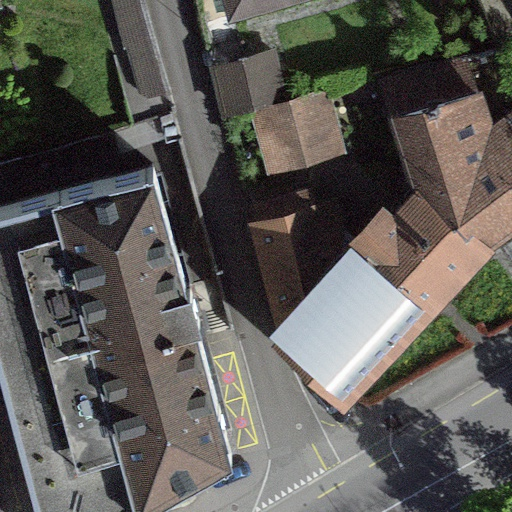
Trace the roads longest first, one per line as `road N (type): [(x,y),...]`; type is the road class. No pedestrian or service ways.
road 1 (residential): [(169,0),(282,430),(319,511)]
road 2 (primary): [(409,511),(511,449)]
